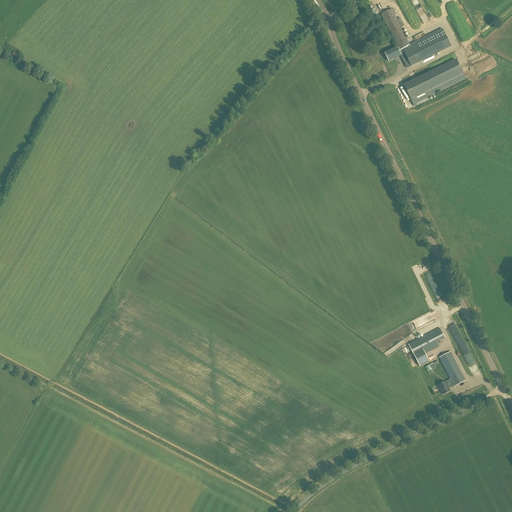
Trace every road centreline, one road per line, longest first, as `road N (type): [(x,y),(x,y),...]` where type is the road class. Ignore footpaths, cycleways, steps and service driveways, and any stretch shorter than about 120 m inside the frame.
road 1 (secondary): [(503,389),(316,0)]
road 2 (unclassified): [(294,511),(352,467),(503,389)]
